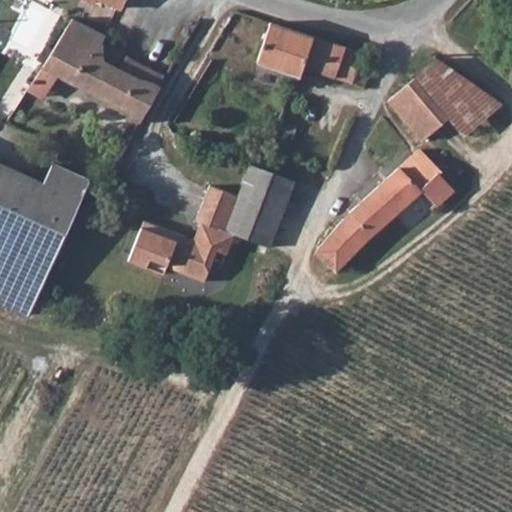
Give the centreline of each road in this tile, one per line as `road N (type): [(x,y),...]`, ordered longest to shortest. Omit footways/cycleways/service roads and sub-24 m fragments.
road 1 (track): [(298,268),(315,289),(342,292),(388,270),(503,167),(511,144)]
road 2 (track): [(172,511),(298,268)]
road 3 (track): [(240,385),(206,390),(0,329)]
road 4 (unclassified): [(434,0),(366,21),(269,0)]
road 5 (track): [(511,100),(404,15)]
